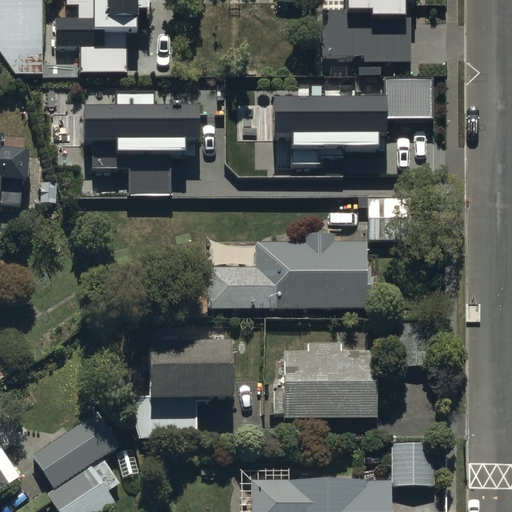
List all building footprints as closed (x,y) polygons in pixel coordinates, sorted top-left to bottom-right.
[(174,0),(133,0),(134,54),(159,54),(159,71),(175,70),(174,0)] [(42,4),(0,3),(0,70),(42,70),(42,4)] [(181,83),(181,124),(244,124),(244,82),(181,83)] [(271,128),(271,155),(235,155),(235,189),(270,189),(270,195),(384,195),(384,152),(371,152),(371,128),(337,128),(337,117),(304,117),(304,128),(271,128)] [(0,208),(20,209),(21,187),(30,187),(31,159),(2,158),(3,143),(0,143),(0,208)] [(255,273),(207,274),(207,315),(370,314),(370,272),(363,272),(363,245),(402,245),(401,204),(365,204),(366,231),(327,231),(327,243),(302,243),(302,247),(255,248),(255,273)] [(199,320),(200,278),(177,278),(176,320),(199,320)] [(432,329),(397,330),(397,371),(433,371),(432,329)] [(282,421),(282,424),(374,425),(375,349),(305,349),(305,358),(280,358),(279,395),(271,395),(271,421),(282,421)] [(194,443),(193,407),(226,407),(225,352),(145,354),(146,402),(126,403),(127,444),(194,443)] [(54,493),(100,464),(119,451),(97,417),(32,460),(54,493)] [(389,488),(250,486),(249,511),(389,511),(390,493),(431,493),(431,446),(389,446),(389,488)] [(0,500),(10,494),(8,490),(19,483),(0,453),(0,500)] [(100,464),(54,493),(46,498),(55,511),(107,511),(113,509),(105,497),(117,489),(100,464)]
